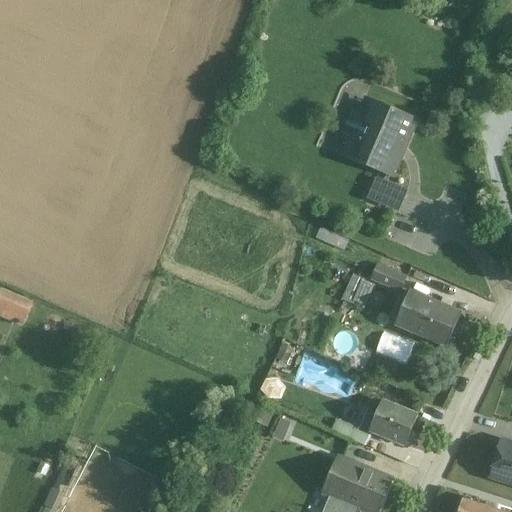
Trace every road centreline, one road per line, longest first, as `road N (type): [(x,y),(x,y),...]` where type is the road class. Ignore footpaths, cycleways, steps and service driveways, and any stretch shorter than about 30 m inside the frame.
road 1 (residential): [(414,511),(511,311)]
road 2 (unknown): [(511,245),(492,134),(511,37)]
